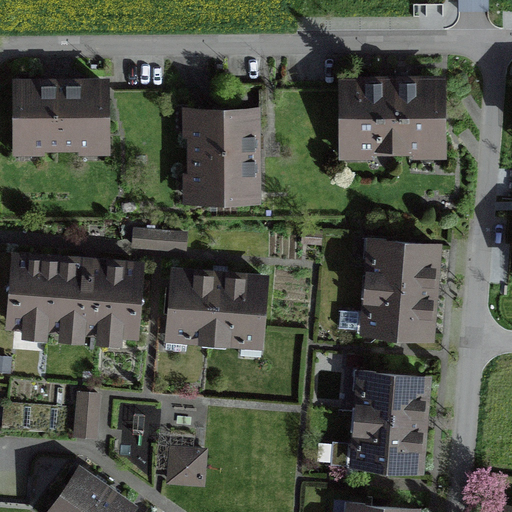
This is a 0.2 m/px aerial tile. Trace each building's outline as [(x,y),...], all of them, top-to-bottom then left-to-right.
[(448,159),(447,80),(346,81),(346,160),(448,159)] [(110,84),(17,85),(18,156),(111,155),(110,84)] [(263,206),(262,112),(186,113),(186,134),(191,134),(192,177),(186,177),(186,207),(263,206)] [(158,233),(131,231),(131,248),(157,250),(158,233)] [(184,234),(158,233),(157,250),(183,251),(184,234)] [(434,345),(441,249),(371,244),(364,340),(434,345)] [(146,268),(19,260),(14,333),(141,342),(146,268)] [(264,349),(269,280),(178,273),(173,343),(264,349)] [(426,479),(435,384),(363,378),(355,473),(426,479)] [(97,442),(97,397),(78,397),(78,442),(97,442)] [(188,406),(173,406),(173,418),(188,418),(188,406)] [(206,489),(206,452),(171,452),(171,489),(206,489)] [(87,511),(106,486),(79,467),(47,511),(87,511)] [(106,486),(87,511),(132,511),(136,507),(106,486)]
